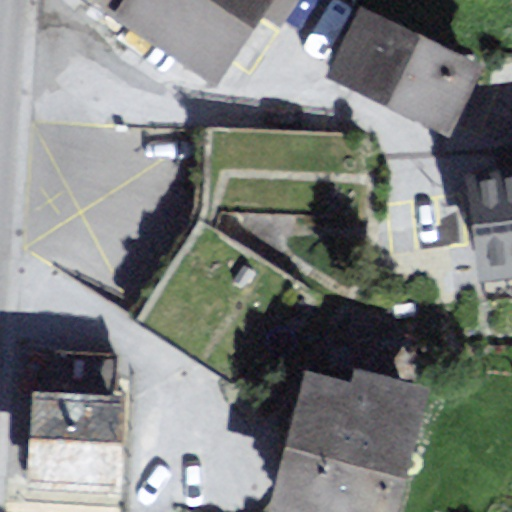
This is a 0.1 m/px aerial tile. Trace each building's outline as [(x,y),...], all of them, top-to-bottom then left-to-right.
[(77,0),(201,84),(251,9),(285,32),(306,0),(77,0)] [(473,66),(367,15),(339,73),(445,124),(466,79),(473,66)] [(511,177),(477,182),(487,266),(511,262),(511,177)] [(351,376),(308,365),(272,500),(318,511),(382,511),(418,378),(355,361),(351,376)] [(115,437),(118,388),(37,384),(32,471),(113,475),(115,437)]
